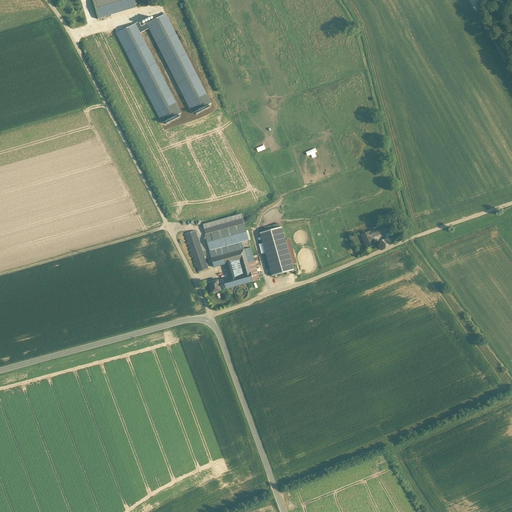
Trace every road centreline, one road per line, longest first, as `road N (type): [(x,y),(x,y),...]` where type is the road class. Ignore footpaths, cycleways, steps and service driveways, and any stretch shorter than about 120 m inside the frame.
road 1 (track): [(47,0),(209,315)]
road 2 (residential): [(209,315),(511,202)]
road 3 (residential): [(0,371),(209,315)]
road 4 (residential): [(285,511),(209,315)]
road 5 (track): [(169,227),(0,273)]
